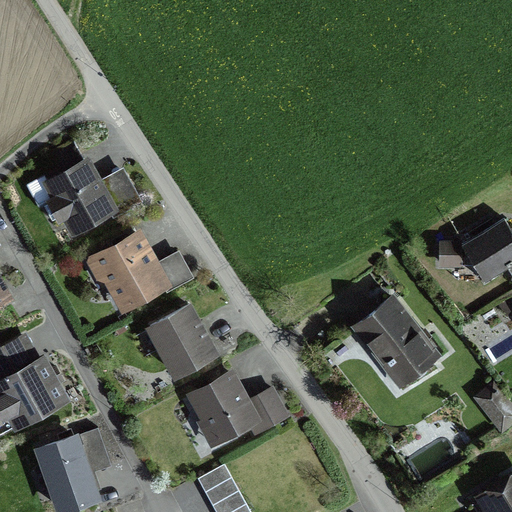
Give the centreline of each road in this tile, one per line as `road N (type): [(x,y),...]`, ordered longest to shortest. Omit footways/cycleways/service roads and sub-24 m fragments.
road 1 (residential): [(381,511),(40,0)]
road 2 (residential): [(155,511),(5,220)]
road 3 (track): [(109,111),(67,126),(0,180)]
